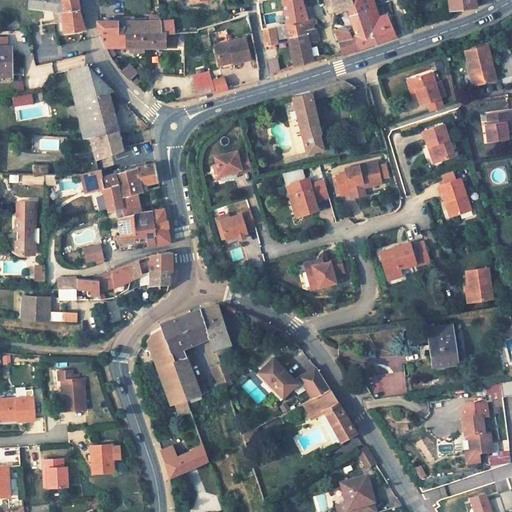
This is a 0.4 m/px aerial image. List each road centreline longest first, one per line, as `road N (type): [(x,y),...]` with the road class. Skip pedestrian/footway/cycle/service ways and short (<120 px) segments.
road 1 (secondary): [(186,120),(451,31),(504,4)]
road 2 (secondary): [(159,511),(121,351),(140,324),(189,288)]
road 3 (residential): [(422,511),(303,328)]
road 4 (secondary): [(189,288),(170,138)]
road 5 (residential): [(163,119),(106,66),(89,0)]
road 6 (residential): [(303,328),(369,300),(353,230)]
road 7 (residential): [(303,328),(236,295),(189,288)]
